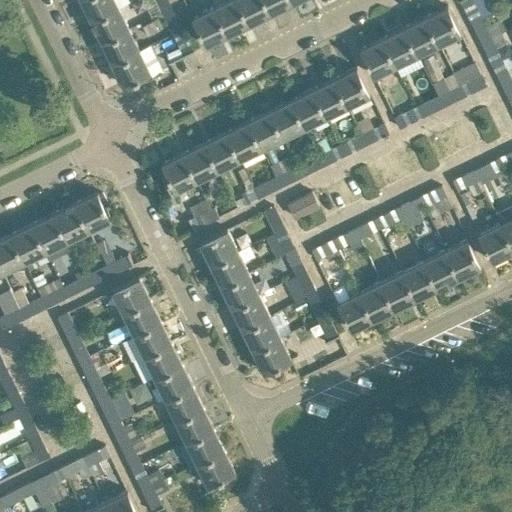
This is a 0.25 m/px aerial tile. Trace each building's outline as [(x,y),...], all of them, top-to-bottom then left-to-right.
[(82,0),(92,18),(119,5),(116,0),(82,0)] [(157,0),(162,9),(172,5),(169,0),(157,0)] [(229,31),(251,21),(240,0),(224,0),(216,4),(229,31)] [(240,0),(251,21),(272,10),(267,0),(240,0)] [(267,0),(272,10),(292,0),(267,0)] [(461,0),(472,20),(481,15),(496,8),(491,0),(461,0)] [(206,43),(229,31),(216,4),(193,16),(206,43)] [(439,42),(461,31),(448,4),(426,15),(439,42)] [(102,39),(129,26),(119,5),(92,18),(102,39)] [(182,26),(181,24),(172,5),(162,9),(173,31),(182,26)] [(417,52),(439,42),(426,15),(404,25),(417,52)] [(486,25),(482,18),(481,15),(472,20),(473,23),(477,21),(485,38),(501,31),(507,28),(501,17),(486,25)] [(396,63),(417,52),(404,25),(383,36),(396,63)] [(113,61),(140,48),(129,26),(102,39),(113,61)] [(194,48),(193,48),(182,26),(173,31),(184,53),(169,60),(169,61),(194,49),(194,48)] [(502,58),(497,47),(506,42),(501,31),(485,38),(490,48),(486,49),(493,63),(502,58)] [(374,74),(396,63),(383,36),(361,47),(374,74)] [(113,61),(124,83),(136,77),(138,81),(135,83),(135,84),(163,71),(162,69),(153,74),(140,48),(113,61)] [(511,66),(507,68),(502,58),(493,63),(503,84),(511,80),(511,66)] [(454,71),(464,93),(487,82),(476,60),(454,71)] [(371,95),(366,83),(357,65),(335,76),(349,105),(371,95)] [(444,103),(464,93),(454,71),(433,81),(439,94),(444,103)] [(328,116),(349,105),(335,76),(313,87),(328,116)] [(511,80),(503,84),(511,101),(511,80)] [(306,126),(328,116),(313,87),(292,97),(306,126)] [(422,115),(444,103),(439,94),(417,105),(422,115)] [(284,136),(306,126),(292,97),(270,108),(284,136)] [(399,125),(422,115),(417,105),(395,116),(399,125)] [(263,147),(284,136),(270,108),(249,119),(263,147)] [(384,121),(375,126),(368,114),(357,120),(363,132),(367,141),(389,131),(384,121)] [(241,157),(263,147),(249,119),(227,129),(241,157)] [(219,167),(241,157),(227,129),(206,140),(219,167)] [(346,152),(367,141),(363,132),(341,143),(346,152)] [(198,178),(219,167),(206,140),(184,151),(198,178)] [(324,163),(346,152),(341,143),(319,153),(324,163)] [(501,166),(511,160),(511,149),(497,157),(501,166)] [(171,190),(198,178),(184,151),(162,161),(168,174),(164,176),(162,172),(161,173),(174,200),(176,200),(171,190)] [(303,173),(298,164),(292,152),(281,158),(273,162),(270,163),(276,175),(281,184),(303,173)] [(298,164),(303,173),(324,163),(319,153),(298,164)] [(480,177),(501,166),(497,157),(475,167),(480,177)] [(259,195),(254,186),(244,166),(238,168),(248,189),(234,196),(238,205),(259,195)] [(485,188),(480,177),(475,167),(453,178),(457,188),(468,182),(474,194),(485,188)] [(259,195),(281,184),(276,175),(254,186),(259,195)] [(301,176),(281,185),(286,198),(307,189),(301,176)] [(453,205),(447,193),(442,184),(422,193),(427,203),(433,215),(453,205)] [(103,191),(99,192),(98,189),(76,200),(89,227),(111,216),(104,202),(108,200),(103,191)] [(320,203),(314,192),(313,189),(289,201),(296,215),(320,203)] [(418,208),(427,203),(422,193),(398,205),(408,226),(423,219),(421,214),(418,208)] [(215,205),(212,206),(207,196),(189,205),(194,215),(190,217),(190,216),(189,216),(194,228),(195,227),(219,214),(215,205)] [(67,238),(89,227),(76,200),(54,211),(67,238)] [(276,230),(285,226),(274,203),(265,208),(276,230)] [(399,231),(408,226),(398,205),(377,216),(381,224),(393,218),(399,231)] [(46,248),(67,238),(54,211),(33,221),(46,248)] [(511,243),(511,215),(501,221),(511,243)] [(360,235),(381,224),(377,216),(356,226),(360,235)] [(24,259),(46,248),(33,221),(11,232),(24,259)] [(492,258),(511,248),(511,243),(501,221),(479,231),(492,258)] [(211,262),(238,248),(227,226),(200,239),(211,262)] [(286,251),(295,246),(285,226),(276,230),(277,233),(279,239),(271,244),(277,255),(286,251)] [(366,246),(360,235),(356,226),(334,237),(338,246),(349,240),(355,252),(366,246)] [(0,263),(3,269),(24,259),(11,232),(0,237),(0,263)] [(316,257),(338,246),(334,237),(312,248),(316,257)] [(481,264),(472,246),(468,237),(446,248),(459,275),(481,264)] [(300,256),(295,246),(286,251),(297,273),(306,268),(300,256)] [(222,283),(249,270),(238,248),(211,262),(222,283)] [(438,285),(459,275),(446,248),(424,258),(438,285)] [(121,268),(133,262),(133,263),(134,262),(128,251),(127,251),(128,253),(107,263),(109,269),(119,264),(121,268)] [(416,296),(438,285),(424,258),(403,269),(416,296)] [(100,273),(109,269),(107,263),(85,274),(90,283),(102,277),(100,273)] [(315,291),(310,282),(312,281),(306,268),(297,273),(307,295),(315,291)] [(395,306),(416,296),(403,269),(381,279),(395,306)] [(232,305),(259,291),(249,270),(222,283),(232,305)] [(69,294),(64,284),(59,274),(48,279),(53,289),(49,291),(46,284),(38,287),(42,295),(46,305),(69,294)] [(64,284),(69,294),(90,283),(85,274),(64,284)] [(123,310),(150,296),(139,274),(113,287),(123,310)] [(373,317),(395,306),(381,279),(360,290),(373,317)] [(23,311),(12,290),(10,285),(1,290),(10,310),(0,315),(0,319),(3,326),(15,320),(13,315),(23,311)] [(46,305),(42,295),(29,301),(21,286),(12,290),(23,311),(32,306),(34,311),(46,305)] [(351,328),(373,317),(360,290),(338,301),(351,328)] [(243,326),(270,313),(259,291),(232,305),(243,326)] [(326,308),(324,309),(315,291),(307,295),(318,316),(327,312),(326,308)] [(134,331),(161,318),(150,296),(123,310),(134,331)] [(329,338),(338,334),(327,312),(318,316),(329,338)] [(254,348),(281,334),(270,313),(243,326),(254,348)] [(145,353),(171,339),(161,318),(134,331),(145,353)] [(70,336),(79,332),(73,319),(63,324),(70,336)] [(80,358),(89,353),(79,332),(70,336),(80,358)] [(281,334),(254,348),(264,370),(291,357),(281,334)] [(155,374),(182,361),(171,339),(145,353),(155,374)] [(0,371),(8,368),(0,351),(0,371)] [(305,351),(292,356),(295,363),(308,358),(305,351)] [(91,379),(100,375),(89,353),(80,358),(91,379)] [(166,396),(193,382),(182,361),(155,374),(166,396)] [(8,368),(0,371),(0,374),(9,394),(19,389),(8,368)] [(101,401),(111,396),(100,375),(91,379),(101,401)] [(176,417),(203,404),(193,382),(166,396),(176,417)] [(0,414),(4,423),(20,415),(29,411),(19,389),(9,394),(15,405),(0,412),(0,414)] [(112,422),(121,418),(111,396),(101,401),(112,422)] [(187,439),(214,425),(203,404),(176,417),(187,439)] [(30,437),(40,432),(29,411),(20,415),(30,437)] [(132,439),(132,438),(121,418),(112,422),(123,444),(132,439)] [(197,460),(224,447),(214,425),(187,439),(197,460)] [(26,466),(50,454),(40,432),(30,437),(36,448),(21,455),(26,466)] [(132,439),(123,444),(133,465),(142,461),(137,450),(147,445),(141,434),(132,438),(132,439)] [(99,458),(110,453),(106,443),(83,454),(92,473),(93,475),(104,469),(99,458)] [(224,447),(197,460),(208,482),(235,469),(224,447)] [(82,477),(92,473),(83,454),(62,464),(67,474),(77,469),(82,477)] [(160,467),(149,473),(142,461),(133,465),(139,477),(143,475),(148,485),(165,477),(160,467)] [(57,479),(67,474),(62,464),(49,471),(52,475),(43,480),(53,500),(63,494),(57,479)] [(163,503),(158,492),(169,487),(165,477),(148,485),(152,493),(148,495),(154,508),(163,503)] [(53,500),(43,480),(34,484),(32,479),(19,486),(24,495),(36,489),(43,505),(53,500)] [(16,511),(11,501),(24,495),(19,486),(6,492),(8,495),(0,499),(0,501),(5,511),(16,511)] [(139,511),(132,497),(128,488),(106,499),(111,511),(139,511)] [(85,511),(111,511),(106,499),(84,510),(85,511)]
